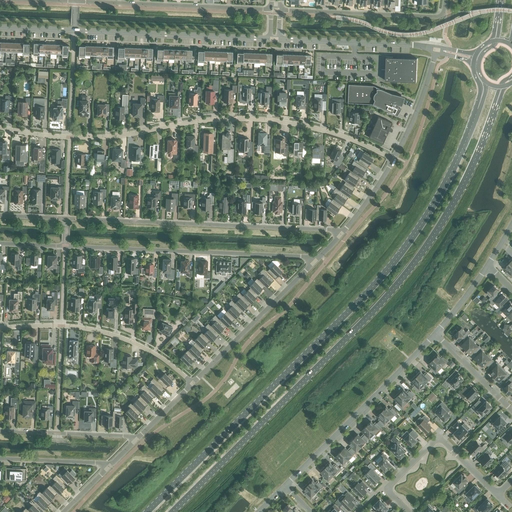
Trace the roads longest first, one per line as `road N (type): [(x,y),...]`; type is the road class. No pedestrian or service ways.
road 1 (primary): [(474,118),(434,202),(390,264),(146,511)]
road 2 (primary): [(170,511),(406,273),(451,207),(489,123)]
road 3 (residential): [(0,127),(97,137),(197,120),(278,121),(394,158)]
road 4 (residential): [(344,230),(0,216)]
road 5 (residential): [(0,243),(319,257)]
road 6 (unclassified): [(270,39),(0,27)]
road 7 (residential): [(271,9),(45,0)]
road 8 (residential): [(435,333),(284,486)]
road 9 (residential): [(0,329),(62,325),(116,337),(188,383)]
road 10 (residential): [(188,383),(319,257)]
road 11 (residential): [(279,9),(443,12)]
road 12 (unclassified): [(436,49),(278,39)]
road 13 (residential): [(387,489),(441,438),(497,494)]
road 14 (residential): [(134,438),(0,430)]
